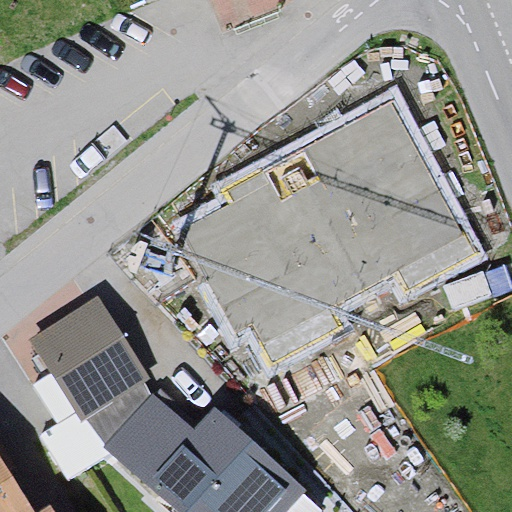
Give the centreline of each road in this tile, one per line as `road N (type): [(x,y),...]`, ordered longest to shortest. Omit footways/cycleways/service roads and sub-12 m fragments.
road 1 (residential): [(383,0),(322,36),(0,311)]
road 2 (unclassified): [(456,0),(511,139)]
